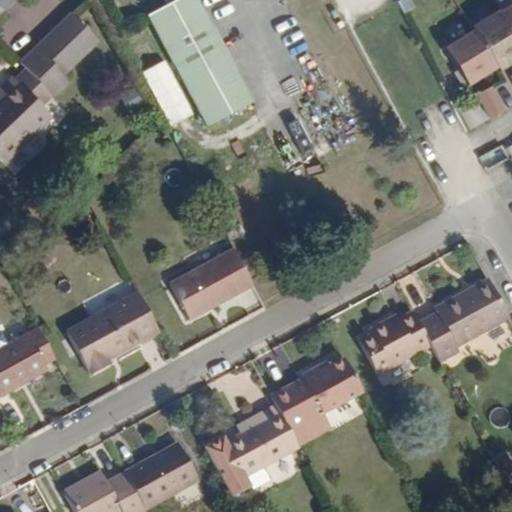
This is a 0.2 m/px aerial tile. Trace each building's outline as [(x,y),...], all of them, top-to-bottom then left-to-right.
[(193,0),(170,0),(143,15),(180,82),(224,56),(193,0)] [(511,3),(499,11),(511,34),(511,3)] [(22,60),(27,65),(30,69),(18,81),(15,77),(12,75),(0,87),(0,91),(3,96),(0,98),(0,160),(3,163),(53,113),(41,102),(50,91),(55,95),(71,79),(65,72),(97,40),(70,11),(22,60)] [(471,28),(473,31),(495,68),(496,72),(511,62),(511,34),(499,11),(471,28)] [(473,31),(445,47),(466,85),(495,68),(473,31)] [(224,56),(180,82),(205,124),(248,100),(224,56)] [(137,72),(166,127),(189,115),(160,60),(137,72)] [(30,69),(27,65),(15,77),(18,81),(30,69)] [(492,120),(507,111),(492,87),(477,96),(492,120)] [(189,316),(253,284),(233,246),(167,282),(189,316)] [(511,326),(511,315),(496,286),(443,313),(445,319),(424,329),(436,351),(445,368),(467,358),(464,353),(511,326)] [(128,345),(161,326),(140,288),(86,317),(111,360),(131,349),(128,345)] [(382,377),(436,351),(424,329),(417,316),(404,323),(397,327),(393,322),(373,331),(377,338),(364,344),(382,377)] [(401,317),(393,322),(397,327),(404,323),(401,317)] [(45,363),(56,357),(39,326),(28,333),(45,363)] [(28,333),(0,348),(0,395),(7,392),(5,390),(29,377),(31,380),(49,370),(45,363),(28,333)] [(289,427),(365,391),(348,358),(324,372),(320,366),(305,374),(308,380),(273,397),(277,406),(289,427)] [(205,447),(231,495),(250,484),(245,475),(300,448),(289,427),(277,406),(263,413),(267,420),(242,433),(226,441),(224,437),(205,447)] [(267,420),(263,413),(238,425),(242,433),(267,420)] [(180,442),(125,472),(144,508),(201,478),(180,442)] [(146,511),(144,508),(125,472),(107,481),(101,470),(64,492),(75,511),(146,511)]
